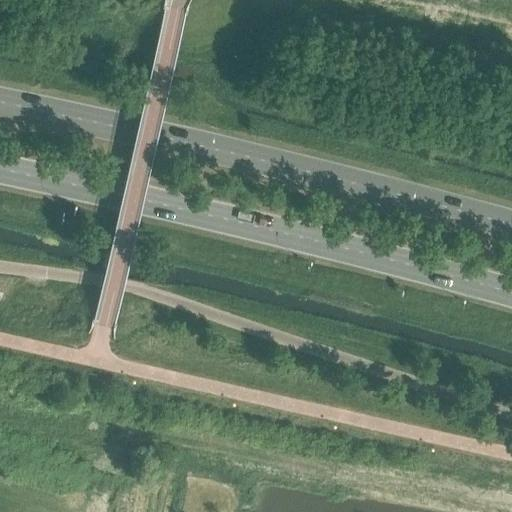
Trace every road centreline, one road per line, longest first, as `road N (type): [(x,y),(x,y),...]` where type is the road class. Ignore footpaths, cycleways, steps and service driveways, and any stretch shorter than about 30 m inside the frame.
road 1 (secondary): [(0,171),(511,294)]
road 2 (secondary): [(511,220),(0,102)]
